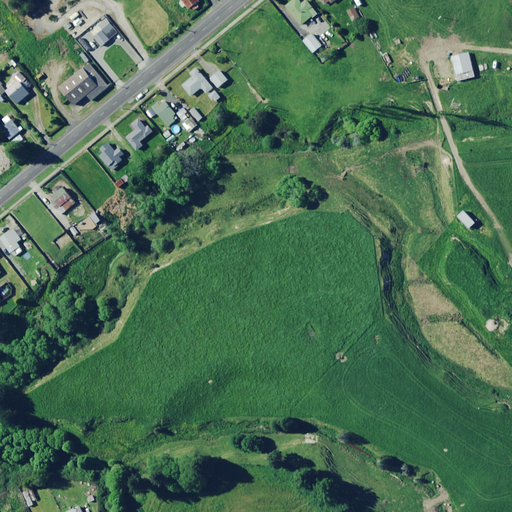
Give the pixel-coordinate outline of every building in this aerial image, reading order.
[(307,0),(302,4),(299,0),(294,0),(287,6),(302,25),(313,17),(314,18),(318,14),(307,0)] [(361,18),(354,7),(347,11),(353,22),(361,18)] [(121,32),(108,16),(91,30),(104,46),(121,32)] [(322,47),(314,35),(305,41),(314,53),(322,47)] [(328,59),(323,51),(317,56),(322,63),(328,59)] [(476,77),(469,52),(451,57),(458,82),(476,77)] [(100,80),(85,62),(59,84),(74,101),(100,80)] [(211,83),(195,63),(188,68),(191,73),(181,81),(190,92),(200,84),(204,89),(211,83)] [(229,80),(221,71),(212,79),(220,88),(229,80)] [(31,94),(20,80),(7,91),(19,104),(31,94)] [(223,97),(217,91),(211,96),(216,103),(223,97)] [(179,113),(169,100),(162,106),(160,103),(155,107),(170,127),(178,121),(175,117),(179,113)] [(205,118),(196,107),(192,111),(201,121),(205,118)] [(13,120),(9,115),(4,120),(8,125),(3,128),(12,139),(22,131),(13,120)] [(147,125),(140,117),(133,124),(138,130),(128,138),(139,151),(146,146),(142,142),(155,131),(149,124),(147,125)] [(199,126),(192,118),(187,123),(194,130),(199,126)] [(129,152),(120,142),(113,149),(112,147),(101,157),(115,171),(120,167),(119,165),(124,160),(122,158),(129,152)] [(127,183),(123,179),(117,184),(121,188),(127,183)] [(78,202),(66,187),(50,200),(63,215),(78,202)] [(56,216),(49,207),(40,213),(47,222),(56,216)] [(477,223),(466,211),(460,216),(471,228),(477,223)] [(26,237),(18,226),(2,238),(16,257),(25,251),(19,243),(26,237)] [(37,500),(32,489),(25,492),(31,507),(35,505),(34,501),(37,500)]
